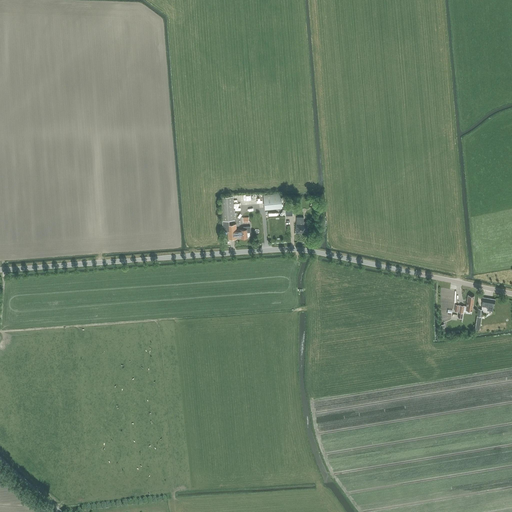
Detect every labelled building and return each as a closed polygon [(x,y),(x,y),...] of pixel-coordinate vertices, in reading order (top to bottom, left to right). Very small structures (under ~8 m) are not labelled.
[(280,193),(263,195),(264,197),(265,210),(282,208),(281,196),(280,193)] [(233,196),(221,197),(223,232),(227,231),(228,239),(237,238),(237,237),(241,237),(241,238),(247,238),(247,232),(251,232),(250,226),(243,227),(244,230),(236,230),(236,224),(229,224),(229,220),(234,220),(233,196)] [(297,217),(296,232),(307,233),(307,221),(304,221),(304,217),(297,217)] [(464,306),(463,310),(466,310),(472,311),(474,296),(468,295),(466,306),(464,306)] [(487,310),(492,311),(494,305),(495,299),(483,297),(482,303),(482,306),(487,307),(487,310)] [(458,318),(462,319),(464,306),(455,305),(455,311),(459,312),(458,318)]
